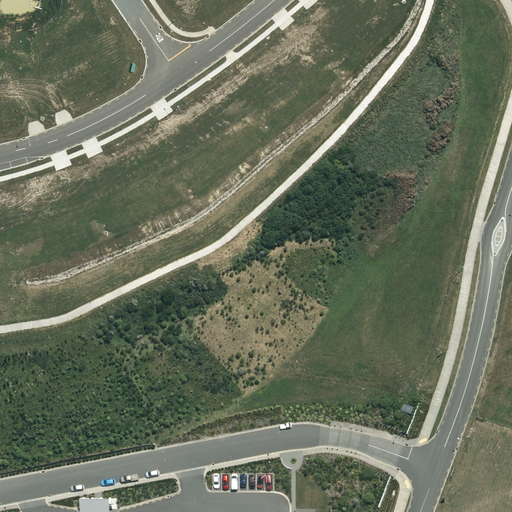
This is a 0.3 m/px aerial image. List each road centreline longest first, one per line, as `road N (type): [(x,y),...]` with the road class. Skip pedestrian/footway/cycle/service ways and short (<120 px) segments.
road 1 (residential): [(436,469),(368,444),(306,434),(0,492)]
road 2 (residential): [(0,154),(58,139),(145,95),(274,0)]
road 3 (residential): [(511,184),(474,356),(436,469)]
